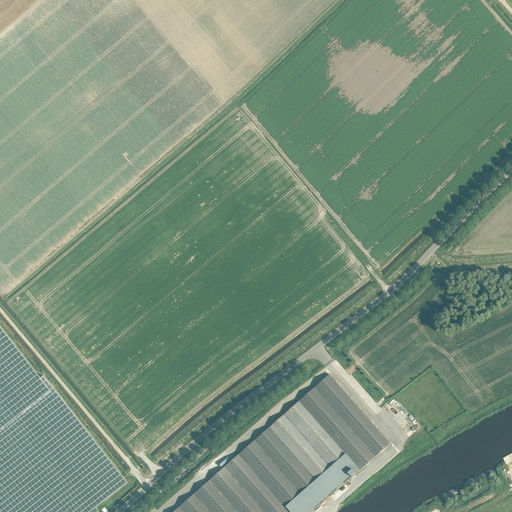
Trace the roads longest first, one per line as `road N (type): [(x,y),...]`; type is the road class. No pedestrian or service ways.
road 1 (unclassified): [(121,511),(377,303),(511,169)]
road 2 (unknown): [(147,489),(0,305)]
